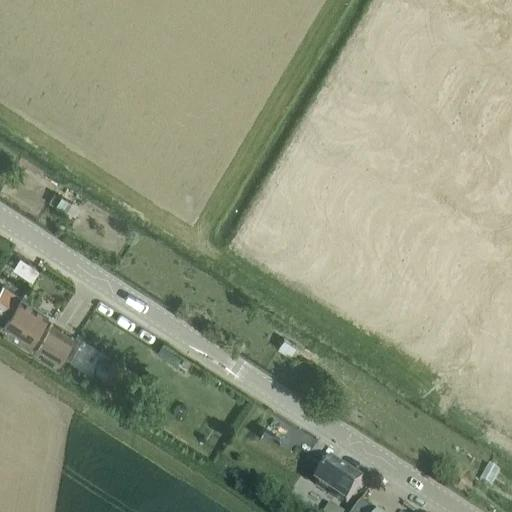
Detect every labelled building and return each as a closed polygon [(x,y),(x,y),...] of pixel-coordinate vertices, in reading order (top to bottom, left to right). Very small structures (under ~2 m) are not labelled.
[(511,0),(389,0),(384,10),(511,85),(511,0)] [(0,324),(20,295),(2,283),(0,287),(0,324)] [(20,295),(0,324),(0,325),(4,328),(7,324),(37,343),(35,347),(57,361),(62,353),(73,336),(50,322),(46,329),(39,325),(48,312),(20,295)] [(161,342),(157,349),(176,362),(181,354),(161,342)] [(129,390),(140,375),(118,361),(108,376),(129,390)] [(329,461),(314,485),(345,505),(360,481),(329,461)]
